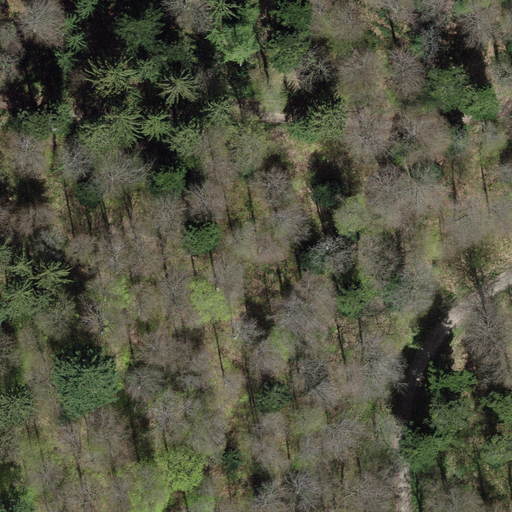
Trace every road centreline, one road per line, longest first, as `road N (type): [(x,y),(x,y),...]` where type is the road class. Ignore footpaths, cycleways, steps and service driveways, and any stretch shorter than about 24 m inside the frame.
road 1 (track): [(0,97),(118,127),(461,117),(511,107)]
road 2 (track): [(511,277),(439,329),(407,390),(406,511)]
